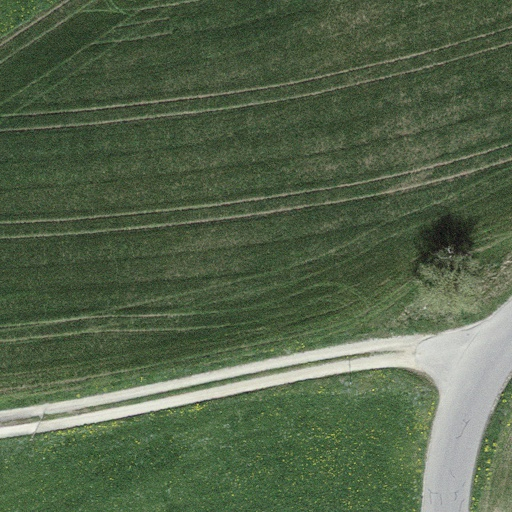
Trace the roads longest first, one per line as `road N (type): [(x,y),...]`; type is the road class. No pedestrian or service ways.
road 1 (track): [(0,428),(117,416),(365,356),(489,348)]
road 2 (unclassified): [(441,511),(462,400),(489,348),(511,332)]
